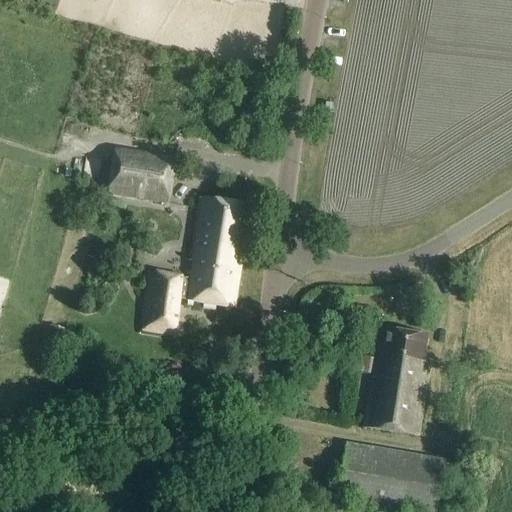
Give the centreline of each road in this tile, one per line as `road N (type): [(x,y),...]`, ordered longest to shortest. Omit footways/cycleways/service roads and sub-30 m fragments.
road 1 (unclassified): [(278,255),(253,408),(222,511)]
road 2 (unclassified): [(511,200),(437,247),(386,265),(278,255)]
road 3 (unclassified): [(311,37),(278,255)]
